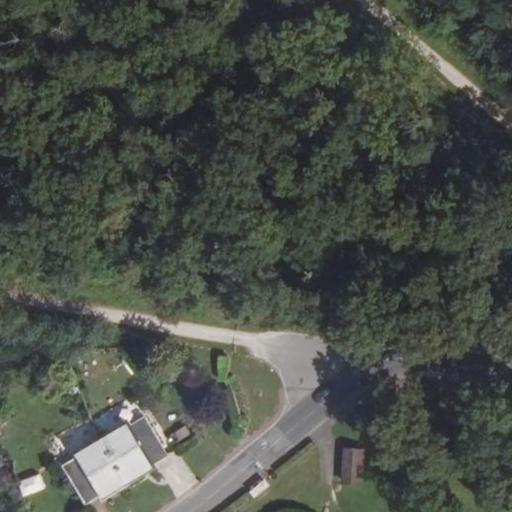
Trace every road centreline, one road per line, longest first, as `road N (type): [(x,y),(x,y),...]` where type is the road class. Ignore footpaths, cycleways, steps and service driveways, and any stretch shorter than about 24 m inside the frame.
road 1 (track): [(0,298),(387,351)]
road 2 (residential): [(193,511),(387,351),(511,354)]
road 3 (track): [(360,0),(511,123)]
